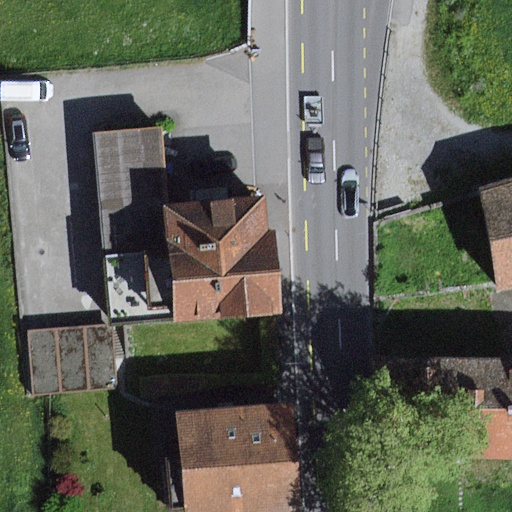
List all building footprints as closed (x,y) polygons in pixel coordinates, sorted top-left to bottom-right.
[(278,313),(269,200),(170,207),(164,130),(94,135),(110,327),(278,313)] [(511,183),(483,194),(500,295),(511,292),(511,183)] [(111,388),(105,325),(23,332),(28,395),(111,388)] [(511,461),(511,359),(380,360),(394,458),(511,461)] [(285,511),(275,403),(174,412),(183,511),(285,511)]
